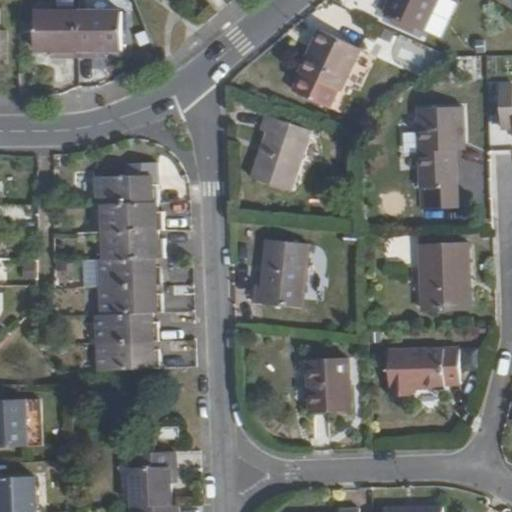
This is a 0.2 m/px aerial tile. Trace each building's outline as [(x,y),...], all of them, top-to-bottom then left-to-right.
[(434,0),(399,0),(429,13),(434,0)] [(36,50),(51,50),(57,50),(57,56),(81,56),(80,11),(37,11),(36,50)] [(122,11),(80,11),(81,56),(100,56),(100,51),(106,50),(121,50),(122,11)] [(360,44),(318,26),(301,70),(342,88),(360,44)] [(420,68),(428,46),(396,36),(389,58),(420,68)] [(511,84),(499,85),(502,128),(511,127),(511,84)] [(418,99),(421,178),(456,177),(455,135),(464,135),(462,98),(418,99)] [(313,129),(266,112),(260,128),(267,130),(252,178),(292,190),(313,129)] [(97,176),(99,202),(103,201),(159,199),(157,182),(153,182),(152,173),(97,176)] [(458,177),(456,177),(421,178),(421,196),(458,195),(458,177)] [(104,229),(159,227),(166,227),(165,208),(159,208),(159,199),(103,201),(104,229)] [(421,244),(420,225),(398,226),(393,232),(384,242),(385,267),(421,263),(423,308),(466,306),(464,275),(470,275),(469,243),(421,244)] [(105,256),(157,254),(167,254),(166,236),(160,235),(159,227),(104,229),(105,256)] [(262,289),(255,288),(254,304),(303,308),(308,244),(266,240),(262,289)] [(157,263),(157,254),(105,256),(101,256),(102,284),(157,282),(163,282),(163,263),(157,263)] [(103,312),(154,311),(165,310),(163,291),(158,291),(157,282),(102,284),(103,312)] [(97,312),(99,339),(155,338),(161,337),(159,320),(154,320),(154,311),(103,312),(97,312)] [(155,338),(99,339),(100,367),(162,365),(161,347),(155,347),(155,338)] [(461,348),(390,351),(393,398),(416,397),(415,390),(447,388),(447,384),(463,383),(461,348)] [(348,359),(306,360),(308,414),(350,413),(348,359)] [(25,398),(0,398),(0,445),(27,444),(25,398)] [(180,426),(160,427),(161,441),(180,440),(180,426)] [(176,452),(160,452),(132,453),(134,507),(174,505),(172,482),(172,469),(177,469),(176,452)] [(0,475),(0,511),(35,511),(34,474),(0,475)]
